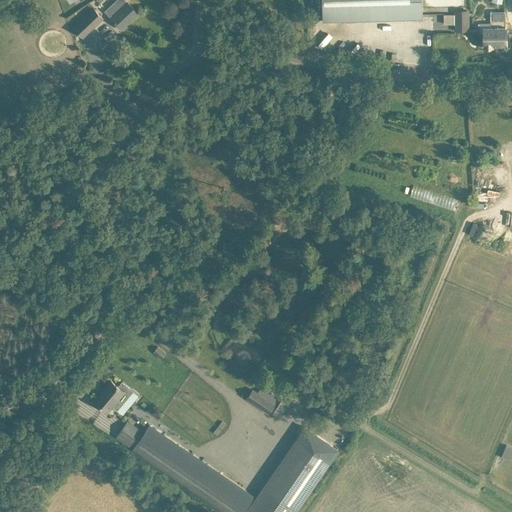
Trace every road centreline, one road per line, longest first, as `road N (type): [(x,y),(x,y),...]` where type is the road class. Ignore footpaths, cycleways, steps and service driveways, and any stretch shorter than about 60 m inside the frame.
road 1 (unclassified): [(0,415),(92,333),(110,269),(117,137),(157,83),(198,51)]
road 2 (unclassified): [(511,91),(198,51)]
road 3 (track): [(362,424),(388,405),(467,221),(511,211)]
road 4 (track): [(368,428),(469,489),(484,477)]
